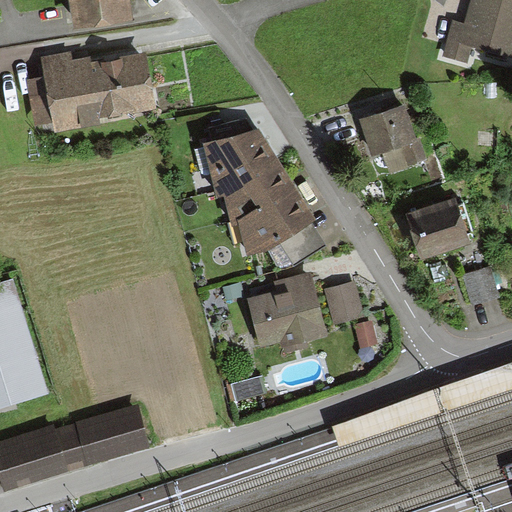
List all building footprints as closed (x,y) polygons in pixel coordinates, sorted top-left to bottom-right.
[(71,0),(75,25),(129,16),(126,0),(71,0)] [(511,0),(469,0),(462,24),(451,21),(441,53),(462,59),(467,39),(511,51),(511,50),(511,0)] [(141,60),(42,77),(51,128),(150,111),(141,60)] [(425,157),(403,102),(358,119),(373,157),(405,145),(412,162),(425,157)] [(224,190),(277,154),(258,124),(205,138),(218,195),(224,190)] [(295,184),(277,154),(224,190),(232,222),(239,218),(295,184)] [(314,216),(295,184),(239,218),(248,251),(275,242),(314,216)] [(409,215),(424,258),(471,243),(457,199),(409,215)] [(499,296),(490,266),(463,274),(472,304),(499,296)] [(327,329),(310,270),(244,286),(258,347),(327,329)] [(355,281),(326,288),(334,318),(362,312),(355,281)] [(12,282),(0,285),(0,406),(46,393),(12,282)] [(372,319),(355,323),(360,345),(377,341),(372,319)] [(511,363),(333,426),(340,447),(511,389),(511,363)] [(124,387),(52,410),(64,447),(137,424),(124,387)] [(52,410),(0,426),(0,467),(64,447),(52,410)]
